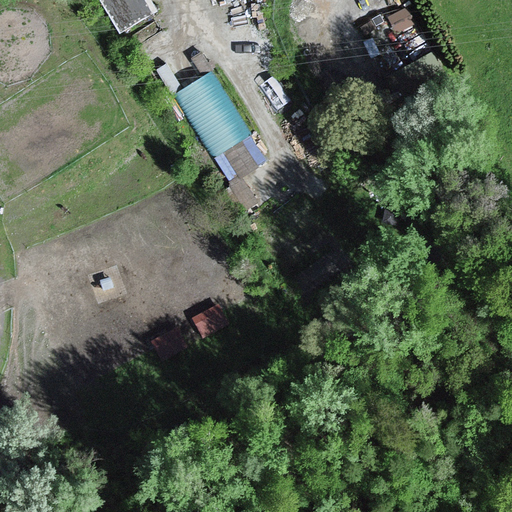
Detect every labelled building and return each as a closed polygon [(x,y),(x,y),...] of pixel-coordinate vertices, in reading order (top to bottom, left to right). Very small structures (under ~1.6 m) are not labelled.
[(105,0),(123,26),(152,6),(148,0),(105,0)] [(424,44),(405,9),(378,23),(398,58),(424,44)] [(241,179),(264,165),(199,60),(193,63),(205,81),(182,95),(166,68),(157,74),(245,218),(259,209),(241,179)] [(218,303),(192,317),(203,338),(229,324),(218,303)] [(177,328),(152,341),(162,361),(187,348),(177,328)] [(0,460),(0,492),(13,487),(0,460)]
